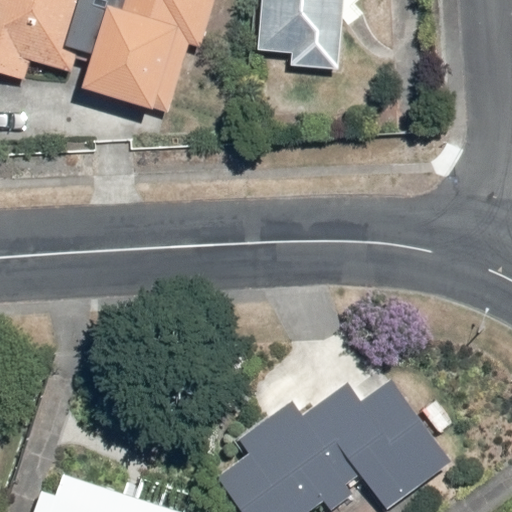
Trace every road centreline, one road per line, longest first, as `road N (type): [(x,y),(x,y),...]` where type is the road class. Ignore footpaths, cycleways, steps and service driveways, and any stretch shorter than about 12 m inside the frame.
road 1 (residential): [(0,258),(315,236),(405,243),(486,265)]
road 2 (residential): [(473,0),(502,172),(486,265)]
